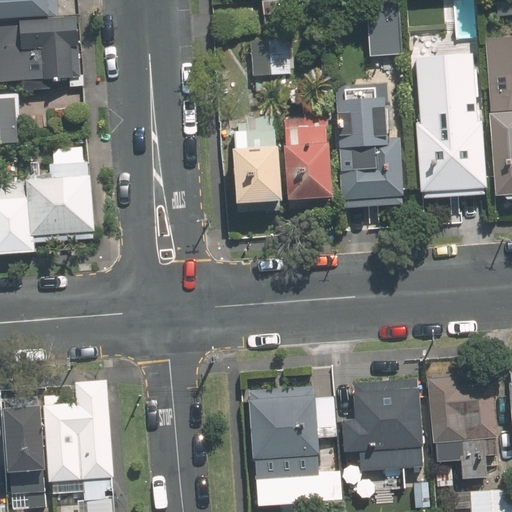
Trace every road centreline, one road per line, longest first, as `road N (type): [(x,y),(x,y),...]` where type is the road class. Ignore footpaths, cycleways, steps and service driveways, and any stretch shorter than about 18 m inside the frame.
road 1 (residential): [(168,309),(511,285)]
road 2 (residential): [(168,309),(146,0)]
road 3 (residential): [(184,511),(168,309)]
road 4 (residential): [(0,321),(168,309)]
